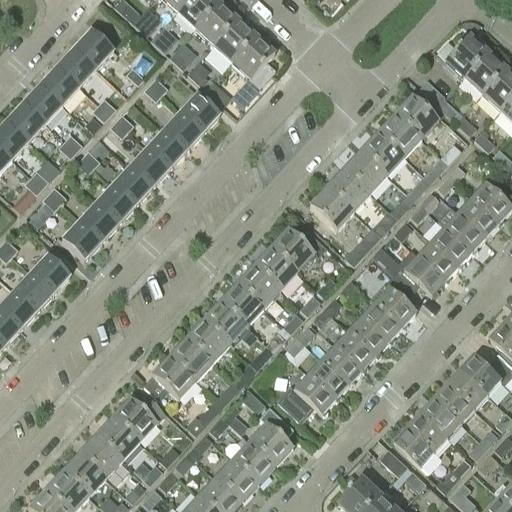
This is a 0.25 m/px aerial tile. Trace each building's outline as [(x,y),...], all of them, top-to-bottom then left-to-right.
[(160,0),(157,4),(175,20),(193,0),(160,0)] [(193,37),(218,11),(218,10),(206,0),(193,0),(175,20),(193,37)] [(211,54),(236,27),(218,10),(218,11),(193,37),(211,54)] [(152,36),(139,23),(132,31),(145,43),(152,36)] [(470,38),(478,30),(477,29),(474,27),(471,26),(467,26),(464,26),(461,27),(459,28),(470,38)] [(229,70),(255,44),(236,27),(211,54),(229,70)] [(162,34),(149,47),(163,60),(176,46),(162,34)] [(71,55),(94,76),(111,57),(89,36),(71,55)] [(462,85),(473,72),(486,58),(468,41),(443,68),(462,85)] [(273,77),(264,69),(272,60),(255,44),(229,70),(256,95),(273,77)] [(94,76),(71,55),(54,73),(77,94),(94,76)] [(188,69),(175,57),(168,65),(181,77),(188,69)] [(480,102),(492,89),(505,75),(486,58),(473,72),(462,85),(480,102)] [(77,94),(54,73),(38,91),(60,112),(77,94)] [(137,92),(143,85),(131,74),(125,81),(137,92)] [(206,86),(193,74),(186,81),(199,94),(206,86)] [(480,102),(498,118),(511,104),(511,81),(505,75),(492,89),(480,102)] [(159,103),(166,95),(154,84),(147,92),(159,103)] [(436,112),(443,105),(441,104),(443,102),(426,86),(417,95),(436,112)] [(220,114),(228,106),(211,89),(203,98),(220,114)] [(21,110),(43,130),(60,112),(38,91),(21,110)] [(154,108),(159,103),(147,92),(142,97),(154,108)] [(177,119),(199,140),(217,121),(194,101),(177,119)] [(392,122),(420,147),(438,127),(411,102),(392,122)] [(511,104),(498,118),(511,130),(511,104)] [(114,116),(102,105),(96,112),(108,122),(114,116)] [(457,118),(443,105),(436,112),(454,129),(455,129),(461,122),(465,118),(460,114),(457,118)] [(4,128),(26,149),(43,130),(21,110),(4,128)] [(102,128),(108,122),(96,112),(91,118),(102,128)] [(199,140),(177,119),(160,138),(183,158),(199,140)] [(132,132),(120,121),(113,128),(125,139),(132,132)] [(376,140),(403,165),(420,147),(392,122),(376,140)] [(469,143),(475,135),(461,122),(455,129),(454,129),(469,143)] [(92,140),(99,132),(91,124),(83,132),(92,140)] [(0,131),(0,158),(9,167),(26,149),(4,128),(0,131)] [(119,145),(125,139),(113,128),(108,134),(119,145)] [(183,158),(160,138),(143,156),(166,177),(183,158)] [(477,141),(476,141),(472,146),(486,159),(494,152),(480,139),(477,141)] [(359,158),(386,183),(403,165),(376,140),(359,158)] [(81,152),(69,141),(62,148),(74,159),(81,152)] [(74,159),(62,148),(57,154),(69,165),(74,159)] [(447,171),(460,157),(452,151),(439,164),(447,171)] [(491,163),(509,180),(511,176),(511,168),(498,155),(491,163)] [(166,177),(143,156),(126,174),(149,195),(166,177)] [(0,177),(9,167),(0,158),(0,177)] [(98,168),(86,158),(80,165),(91,176),(98,168)] [(342,177),(369,202),(386,183),(359,158),(342,177)] [(86,181),(91,176),(80,165),(75,170),(86,181)] [(422,183),(430,189),(443,176),(435,169),(422,183)] [(445,184),(453,190),(463,179),(456,172),(445,184)] [(149,195),(126,174),(109,192),(132,213),(149,195)] [(325,195),(353,220),(369,202),(342,177),(325,195)] [(28,185),(41,196),(47,189),(35,178),(28,185)] [(422,183),(405,201),(413,208),(430,189),(422,183)] [(453,190),(445,184),(435,195),(442,202),(453,190)] [(35,202),(41,196),(28,185),(23,190),(27,194),(35,202)] [(469,205),(497,231),(511,216),(483,190),(469,205)] [(93,211),(115,231),(132,213),(109,192),(93,211)] [(27,194),(11,212),(19,219),(35,202),(27,194)] [(46,201),(58,212),(65,205),(53,194),(46,201)] [(353,220),(325,195),(309,213),(336,238),(353,220)] [(53,218),(58,212),(46,201),(41,207),(53,218)] [(413,208),(405,201),(388,219),(396,226),(413,208)] [(430,201),(419,212),(426,219),(437,208),(430,201)] [(456,219),(484,245),(497,231),(469,205),(456,219)] [(115,231),(93,211),(76,229),(98,250),(115,231)] [(419,212),(408,224),(416,230),(426,219),(419,212)] [(443,234),(471,260),(484,245),(456,219),(443,234)] [(98,250),(76,229),(58,248),(81,268),(98,250)] [(379,244),(387,235),(380,229),(372,237),(379,244)] [(410,236),(403,229),(392,241),(400,248),(410,236)] [(429,249),(457,275),(471,260),(443,234),(429,249)] [(287,237),(269,256),(296,280),(313,261),(316,264),(325,255),(306,237),(297,246),(287,237)] [(5,245),(0,250),(0,255),(10,264),(17,256),(5,245)] [(363,245),(344,265),(352,273),(371,252),(363,245)] [(416,263),(444,289),(457,275),(429,249),(416,263)] [(10,264),(0,255),(0,264),(5,269),(10,264)] [(279,299),(296,280),(269,256),(252,274),(279,299)] [(28,281),(50,301),(67,283),(45,262),(28,281)] [(390,283),(410,301),(418,292),(430,303),(444,289),(416,263),(403,277),(399,274),(390,283)] [(235,292),(262,316),(279,299),(252,274),(235,292)] [(28,281),(11,299),(33,319),(50,301),(28,281)] [(386,295),(373,310),(400,335),(414,320),(402,309),(410,301),(390,283),(382,292),(386,295)] [(322,304),(335,291),(328,284),(315,297),(322,304)] [(356,294),(349,288),(338,299),(345,306),(356,294)] [(218,310),(245,335),(262,316),(235,292),(218,310)] [(11,299),(0,310),(0,322),(16,338),(33,319),(11,299)] [(318,309),(311,302),(298,316),(305,323),(318,309)] [(340,312),(333,305),(322,316),(330,323),(340,312)] [(245,335),(218,310),(202,328),(228,353),(231,355),(240,345),(248,353),(256,345),(245,335)] [(400,335),(373,310),(359,324),(387,350),(400,335)] [(330,323),(322,316),(312,328),(319,335),(330,323)] [(301,327),(294,320),(281,334),(289,341),(301,327)] [(511,320),(503,330),(511,337),(511,320)] [(0,322),(0,355),(16,338),(0,322)] [(387,350),(359,324),(346,338),(374,364),(387,350)] [(185,346),(212,371),(228,353),(202,328),(185,346)] [(511,337),(503,330),(490,344),(501,355),(494,363),(511,380),(511,337)] [(306,334),(295,345),(303,352),(314,340),(306,334)] [(374,364),(346,338),(333,353),(361,379),(374,364)] [(284,345),(277,339),(264,352),(271,359),(284,345)] [(303,352),(295,345),(285,357),(292,364),(303,352)] [(185,346),(168,364),(195,389),(212,371),(185,346)] [(361,379),(333,353),(319,367),(347,393),(361,379)] [(257,360),(247,370),(255,378),(265,367),(257,360)] [(511,382),(511,380),(494,363),(486,372),(474,362),(460,376),(488,402),(502,388),(505,390),(511,382)] [(200,394),(195,389),(168,364),(151,382),(178,407),(187,398),(192,403),(200,394)] [(347,393),(319,367),(306,382),(334,408),(347,393)] [(255,378),(247,370),(231,388),(238,395),(255,378)] [(488,402),(460,376),(447,391),(475,417),(488,402)] [(334,408),(306,382),(293,396),(285,388),(271,403),(295,426),(309,411),(321,422),(334,408)] [(231,388),(214,406),(222,414),(238,395),(231,388)] [(475,417),(447,391),(434,405),(462,431),(475,417)] [(256,420),(264,411),(247,395),(239,403),(256,420)] [(143,402),(134,411),(130,406),(112,425),(138,450),(164,422),(143,402)] [(420,420),(448,445),(462,431),(434,405),(420,420)] [(222,414),(214,406),(196,425),(204,433),(222,414)] [(232,411),(220,424),(226,430),(233,422),(238,416),(232,411)] [(511,426),(511,425),(506,419),(495,431),(502,438),(511,426)] [(448,445),(420,420),(407,434),(435,460),(448,445)] [(194,423),(184,433),(194,443),(204,433),(196,425),(194,423)] [(226,430),(219,424),(207,437),(214,443),(226,430)] [(138,450),(112,425),(95,443),(121,468),(138,450)] [(266,430),(247,450),(273,474),(292,454),(266,430)] [(435,460),(407,434),(394,449),(421,474),(435,460)] [(497,443),(490,436),(479,447),(487,454),(497,443)] [(198,462),(211,448),(203,441),(190,455),(198,462)] [(494,455),(501,462),(511,450),(511,447),(506,442),(494,455)] [(121,468),(95,443),(78,462),(104,486),(121,468)] [(487,454),(479,447),(469,459),(476,465),(487,454)] [(247,450),(231,468),(257,492),(273,474),(247,450)] [(165,474),(178,460),(170,453),(157,467),(165,474)] [(360,479),(372,468),(380,477),(385,472),(369,455),(352,470),(360,479)] [(399,483),(408,473),(388,455),(379,465),(399,483)] [(193,467),(186,460),(174,474),(181,480),(193,467)] [(497,467),(489,460),(477,474),(484,481),(497,467)] [(104,486),(78,462),(61,480),(87,505),(104,486)] [(463,464),(453,476),(460,483),(471,471),(463,464)] [(240,510),(257,492),(231,468),(214,486),(240,510)] [(160,478),(153,472),(141,486),(148,492),(160,478)] [(460,483),(453,476),(442,487),(450,494),(460,483)] [(419,497),(426,490),(412,477),(405,484),(419,497)] [(176,485),(169,479),(157,492),(164,499),(176,485)] [(80,511),(87,505),(61,480),(44,498),(59,511),(80,511)] [(350,480),(344,486),(353,495),(359,488),(350,480)] [(339,509),(342,511),(371,511),(382,501),(363,483),(359,488),(353,495),(339,509)] [(214,486),(197,504),(204,511),(237,511),(240,510),(214,486)] [(474,511),(475,511),(464,502),(471,495),(463,489),(457,495),(449,504),(457,511),(474,511)] [(130,510),(143,496),(136,490),(123,504),(130,510)] [(511,511),(511,490),(508,495),(502,490),(494,499),(500,504),(508,511),(511,511)] [(438,511),(444,507),(430,494),(423,501),(434,511),(438,511)] [(151,511),(159,503),(152,497),(140,510),(141,511),(151,511)] [(59,511),(44,498),(31,511),(59,511)] [(394,511),(382,501),(371,511),(394,511)]
